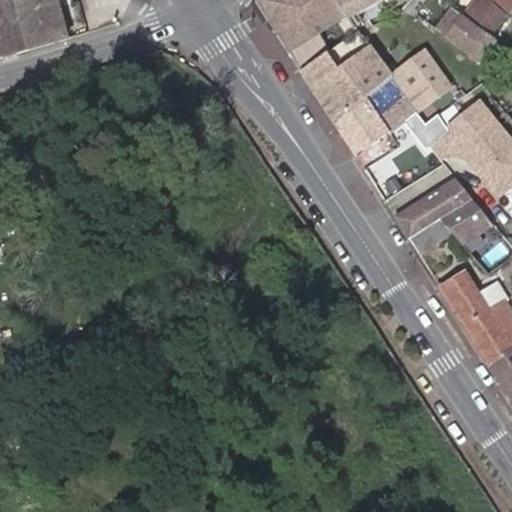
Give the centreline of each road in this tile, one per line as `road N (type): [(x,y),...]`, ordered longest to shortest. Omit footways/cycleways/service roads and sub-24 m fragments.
road 1 (primary): [(198,7),(511,462)]
road 2 (tertiary): [(0,80),(198,7)]
